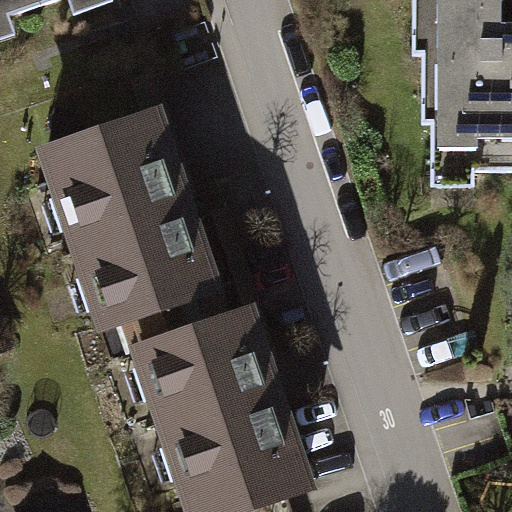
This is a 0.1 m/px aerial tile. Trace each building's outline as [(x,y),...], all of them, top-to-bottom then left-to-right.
[(0,0),(0,40),(12,36),(6,20),(69,0),(70,0),(77,20),(113,8),(110,0),(0,0)] [(511,35),(509,36),(509,0),(403,0),(404,5),(420,5),(420,73),(432,73),(432,130),(443,130),(443,194),(482,194),(482,182),(511,182),(511,35)] [(162,111),(31,153),(90,336),(221,294),(162,111)] [(254,306),(125,350),(181,511),(256,511),(318,491),(254,306)] [(0,365),(14,361),(0,317),(0,365)]
